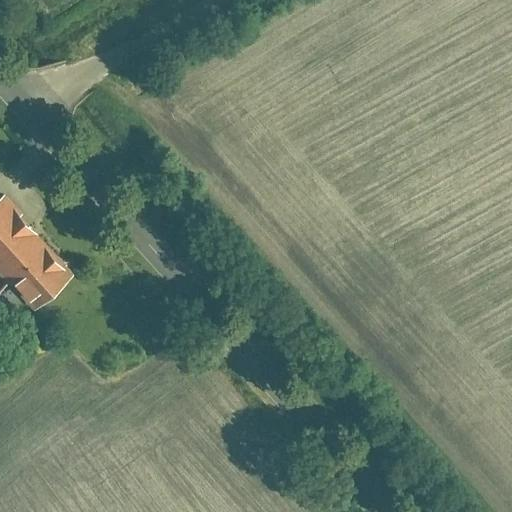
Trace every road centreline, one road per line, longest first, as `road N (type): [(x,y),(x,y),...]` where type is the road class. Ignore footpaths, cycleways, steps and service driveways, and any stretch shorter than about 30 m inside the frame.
road 1 (tertiary): [(29,113),(390,511)]
road 2 (residential): [(29,113),(216,0)]
